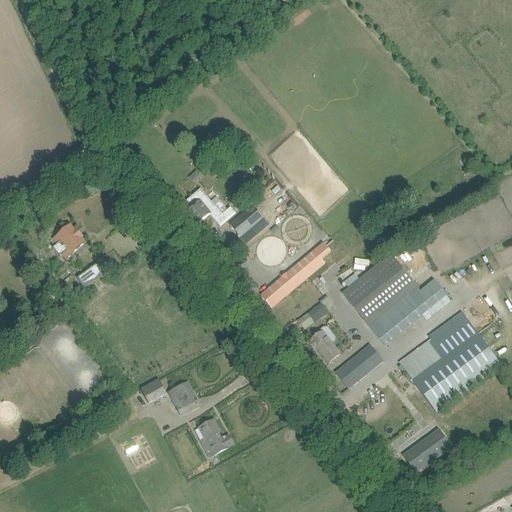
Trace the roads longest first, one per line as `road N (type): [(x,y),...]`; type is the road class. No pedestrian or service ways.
road 1 (unclassified): [(397,511),(90,145)]
road 2 (unclassified): [(90,145),(284,0)]
road 3 (unclassified): [(90,145),(21,0)]
